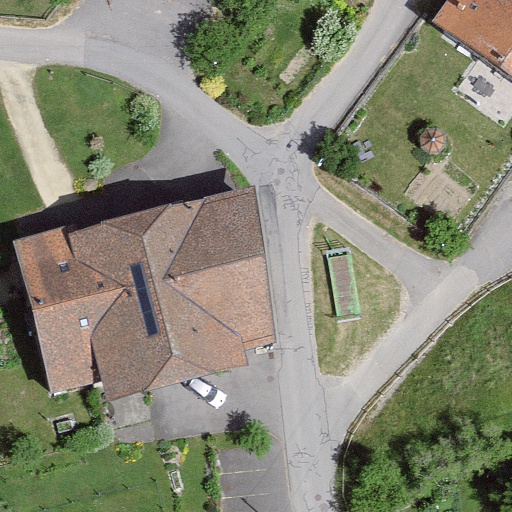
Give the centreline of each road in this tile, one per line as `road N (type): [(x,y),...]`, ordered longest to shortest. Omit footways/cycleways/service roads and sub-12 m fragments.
road 1 (residential): [(0,36),(82,45),(146,65),(270,155),(313,511)]
road 2 (unknown): [(280,207),(393,245),(466,288),(304,429)]
